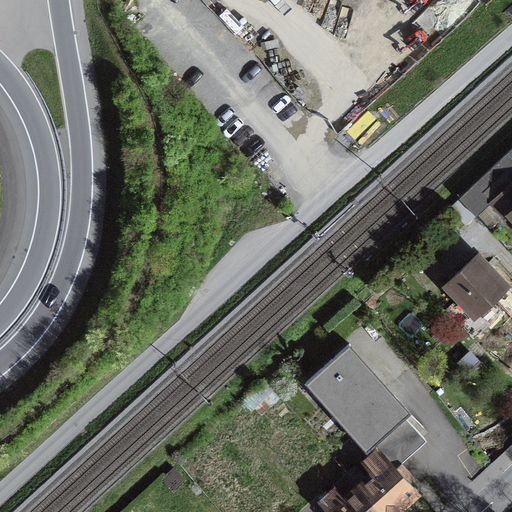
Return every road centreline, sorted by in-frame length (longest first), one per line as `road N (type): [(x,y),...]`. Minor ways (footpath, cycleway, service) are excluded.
road 1 (motorway): [(0,363),(46,311),(78,224),(81,154),(59,0)]
road 2 (track): [(150,0),(328,199)]
road 3 (motorway): [(0,71),(39,139),(47,202),(33,262),(0,316)]
